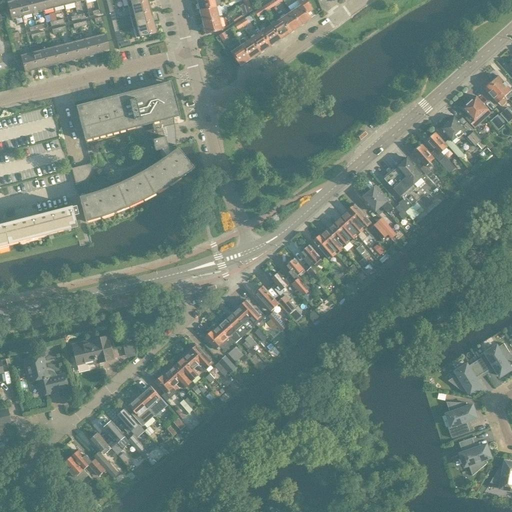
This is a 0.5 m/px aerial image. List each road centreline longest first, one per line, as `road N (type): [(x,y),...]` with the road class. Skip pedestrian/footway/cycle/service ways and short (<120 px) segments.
road 1 (tertiary): [(255,251),(511,28)]
road 2 (residential): [(1,482),(186,320),(179,273)]
road 3 (residential): [(189,53),(0,101)]
road 4 (tertiary): [(0,316),(179,273)]
road 5 (residential): [(204,110),(337,18)]
road 6 (residential): [(255,251),(224,184),(204,110)]
